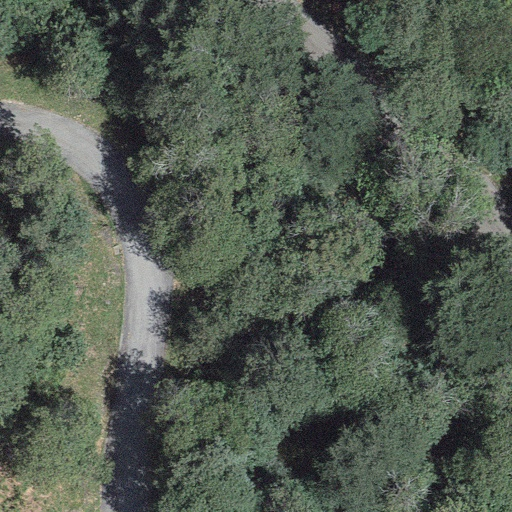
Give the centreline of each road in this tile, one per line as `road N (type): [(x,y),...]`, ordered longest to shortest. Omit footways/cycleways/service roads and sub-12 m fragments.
road 1 (track): [(0,119),(50,134),(93,160),(133,219),(148,291),(129,511)]
road 2 (track): [(511,266),(432,154),(269,0)]
